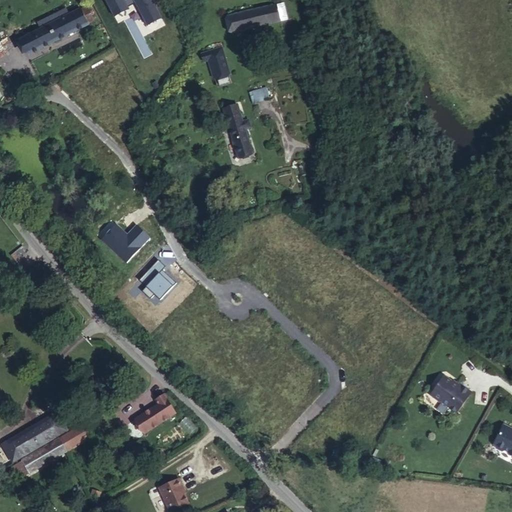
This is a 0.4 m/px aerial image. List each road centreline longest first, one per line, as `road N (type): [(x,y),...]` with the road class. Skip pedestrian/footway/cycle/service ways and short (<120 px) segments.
road 1 (tertiary): [(0,207),(261,472)]
road 2 (residential): [(225,293),(179,252),(121,153),(62,99),(45,95),(0,116)]
road 3 (residential): [(261,472),(332,395),(336,377),(249,293)]
